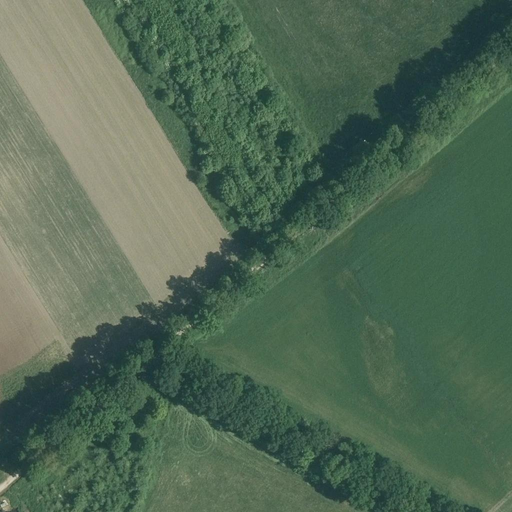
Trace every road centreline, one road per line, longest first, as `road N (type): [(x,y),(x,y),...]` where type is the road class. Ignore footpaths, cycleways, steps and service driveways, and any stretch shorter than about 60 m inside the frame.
road 1 (track): [(152,354),(511,48)]
road 2 (track): [(152,354),(422,511)]
road 3 (track): [(0,488),(152,354)]
